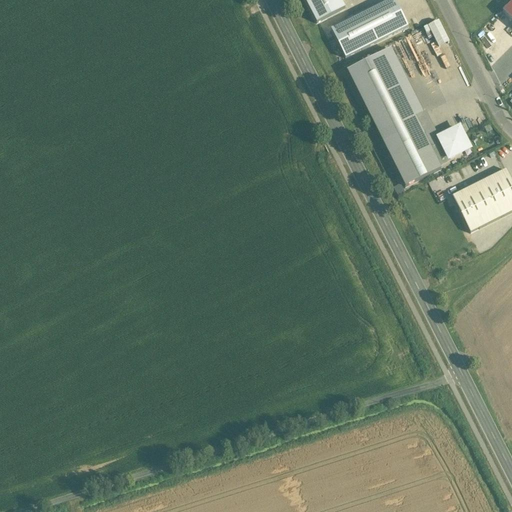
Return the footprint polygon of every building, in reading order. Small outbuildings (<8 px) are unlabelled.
[(345,10),(340,0),(303,0),(317,25),(345,10)] [(394,0),(331,32),(345,60),(408,29),(394,0)] [(511,4),(503,14),(511,22),(511,4)] [(442,21),(425,29),(430,40),(435,38),(440,49),(453,43),(442,21)] [(383,55),(414,117),(421,113),(390,51),(383,55)] [(347,73),(388,155),(424,138),(414,117),(383,55),(347,73)] [(423,113),(421,113),(414,117),(424,138),(426,140),(435,136),(423,113)] [(446,155),(449,160),(469,150),(459,130),(439,140),(446,155)] [(426,140),(424,138),(388,155),(405,189),(441,171),(436,160),(430,149),(426,140)] [(446,155),(439,140),(436,141),(438,145),(430,149),(436,160),(446,155)] [(452,199),(470,235),(511,213),(511,184),(506,172),(452,199)]
